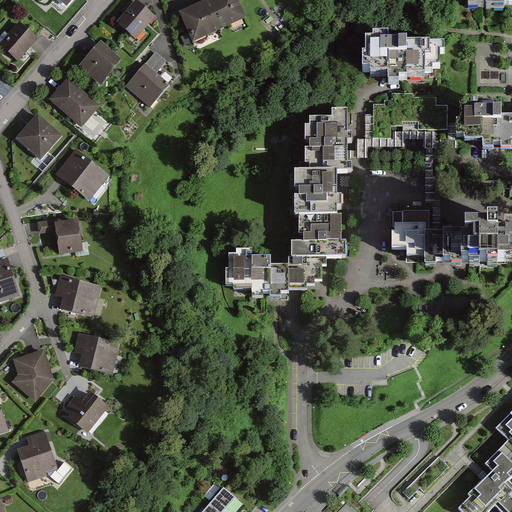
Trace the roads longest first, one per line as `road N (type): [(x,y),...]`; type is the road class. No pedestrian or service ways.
road 1 (residential): [(317,488),(476,388),(511,355)]
road 2 (residential): [(317,488),(301,429),(293,296)]
road 3 (residential): [(107,0),(0,121)]
road 4 (residential): [(0,176),(41,301)]
